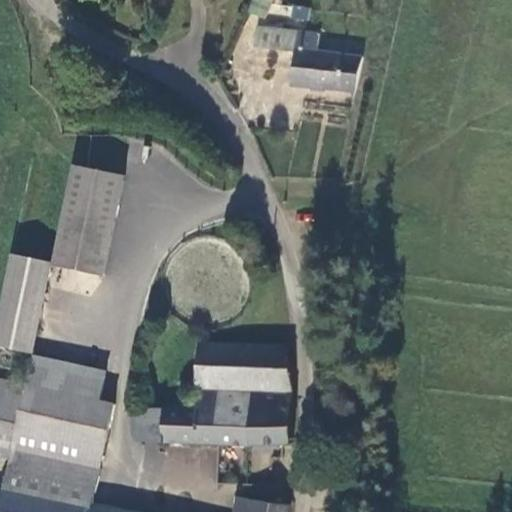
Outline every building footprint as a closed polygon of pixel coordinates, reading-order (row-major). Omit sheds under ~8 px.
[(276,0),(257,0),(250,14),(267,21),(276,0)] [(294,88),(356,95),(364,58),(319,52),(323,35),(258,27),(257,51),(299,55),(294,88)] [(73,162),(54,260),(53,265),(106,275),(126,172),(73,162)] [(54,260),(13,252),(0,313),(0,345),(35,354),(53,265),(54,260)] [(284,446),(293,447),(293,393),(289,347),(201,342),(197,396),(181,395),(180,407),(163,407),(162,442),(218,444),(274,446),(273,459),(283,459),(284,446)] [(107,371),(34,355),(27,383),(102,398),(107,371)] [(103,469),(117,401),(102,398),(27,383),(0,376),(0,448),(13,451),(103,469)] [(132,440),(162,442),(163,407),(139,407),(133,407),(132,440)] [(274,446),(218,444),(218,485),(270,485),(273,459),(274,446)] [(92,511),(94,505),(103,469),(13,451),(5,498),(68,511),(92,511)] [(235,497),(232,511),(291,511),(292,504),(235,497)] [(68,511),(5,498),(1,511),(68,511)]
